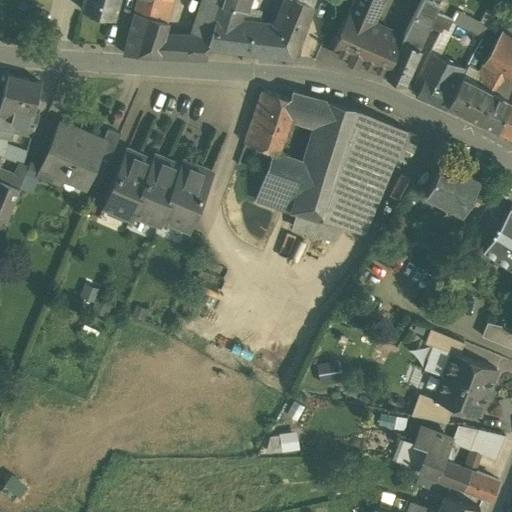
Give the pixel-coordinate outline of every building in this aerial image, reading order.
[(83,0),(81,8),(113,17),(117,0),(83,0)] [(172,0),(137,0),(135,12),(151,16),(168,21),(172,0)] [(221,0),(201,0),(190,38),(180,37),(177,56),(206,58),(207,47),(208,45),(221,3),(221,0)] [(221,0),(221,3),(242,10),(244,0),(221,0)] [(313,0),(288,0),(278,26),(276,29),(277,30),(272,55),(290,57),(296,43),(297,44),(308,18),(306,18),(313,0)] [(355,0),(350,14),(348,13),(332,50),(348,57),(346,61),(356,65),(358,61),(385,73),(401,40),(400,39),(401,37),(371,24),(381,0),(355,0)] [(420,0),(401,37),(400,39),(401,40),(401,39),(419,46),(429,24),(435,11),(438,3),(432,0),(420,0)] [(461,0),(451,0),(443,15),(452,19),(456,11),(461,0)] [(242,10),(221,3),(208,45),(207,47),(257,53),(261,24),(259,24),(240,21),(242,10)] [(486,9),(479,22),(487,27),(494,14),(486,9)] [(261,13),(242,10),(240,21),(259,24),(261,13)] [(443,15),(435,11),(429,24),(441,29),(443,26),(447,28),(451,21),(452,19),(443,15)] [(479,22),(456,11),(452,19),(451,21),(482,37),(487,27),(479,22)] [(151,16),(135,12),(131,24),(148,28),(151,16)] [(148,28),(131,24),(123,54),(157,55),(163,36),(168,21),(151,16),(148,28)] [(278,26),(261,24),(257,53),(272,55),(277,30),(276,29),(278,26)] [(511,32),(502,27),(475,76),(492,85),(500,70),(511,46),(511,32)] [(180,37),(163,36),(157,55),(177,56),(180,37)] [(419,46),(401,39),(401,40),(385,76),(402,83),(419,46)] [(511,46),(500,70),(511,76),(511,46)] [(465,68),(435,53),(415,94),(445,107),(448,103),(462,75),(465,68)] [(40,83),(8,75),(0,106),(0,137),(11,140),(13,132),(31,137),(39,115),(33,113),(40,83)] [(509,99),(462,75),(448,103),(496,127),(510,99),(509,99)] [(289,98),(262,90),(245,142),(273,151),(286,115),(291,101),(290,101),(291,99),(289,98)] [(311,95),(292,90),(289,98),(291,99),(290,101),(291,101),(286,115),(304,120),(311,95)] [(361,109),(311,95),(304,120),(318,124),(317,128),(351,138),(361,109)] [(511,99),(510,99),(496,127),(511,135),(511,99)] [(406,129),(361,109),(351,138),(325,221),(363,232),(395,157),(406,130),(406,129)] [(102,139),(61,122),(39,173),(59,182),(64,169),(87,178),(97,154),(103,139),(102,139)] [(120,133),(107,128),(102,139),(103,139),(97,154),(109,159),(120,133)] [(351,138),(317,128),(305,167),(271,155),(255,198),(291,211),(296,212),(325,221),(351,138)] [(420,137),(406,130),(395,157),(407,163),(420,137)] [(26,152),(5,144),(2,155),(22,163),(26,152)] [(153,160),(127,149),(103,204),(130,216),(132,210),(153,160)] [(181,166),(156,155),(153,160),(132,210),(158,221),(161,216),(181,166)] [(181,166),(161,216),(188,227),(211,172),(184,160),(181,166)] [(479,179),(442,160),(425,193),(425,194),(462,213),(478,182),(479,179)] [(17,176),(0,168),(0,180),(18,188),(27,165),(22,163),(17,176)] [(0,180),(0,234),(18,188),(0,180)] [(494,190),(478,182),(462,213),(475,220),(488,200),(494,190)] [(425,193),(413,185),(396,210),(409,218),(425,194),(425,193)] [(505,211),(488,200),(475,220),(469,231),(486,242),(505,211)] [(511,206),(509,205),(505,211),(486,242),(511,258),(511,206)] [(325,221),(296,212),(292,227),(321,236),(325,221)] [(511,327),(487,322),(481,335),(511,348),(511,327)] [(463,341),(430,327),(425,341),(451,351),(458,354),(463,341)] [(458,354),(451,351),(443,374),(488,391),(496,368),(458,354)] [(335,379),(335,361),(315,361),(315,379),(335,379)] [(488,391),(443,374),(434,398),(452,405),(479,415),(488,391)] [(452,405),(434,398),(419,392),(411,414),(446,421),(452,405)] [(469,468),(444,459),(451,439),(439,434),(440,430),(419,423),(412,442),(425,447),(417,469),(431,475),(451,482),(462,487),(469,468)] [(478,428),(470,448),(495,458),(504,434),(478,428)] [(263,432),(265,450),(296,447),(294,429),(263,432)] [(425,447),(412,442),(403,439),(395,460),(404,463),(403,464),(411,467),(417,469),(425,447)] [(417,469),(411,467),(405,481),(415,485),(417,482),(427,486),(431,475),(417,469)] [(498,479),(470,468),(469,468),(462,487),(490,498),(498,479)] [(451,482),(431,475),(427,486),(445,494),(445,493),(446,493),(451,482)] [(395,497),(380,492),(376,507),(392,509),(395,497)] [(446,493),(445,493),(445,494),(438,511),(437,511),(476,511),(479,507),(446,493)] [(409,501),(396,496),(395,497),(392,509),(405,511),(409,501)] [(437,511),(438,511),(409,501),(405,511),(404,511),(437,511)]
